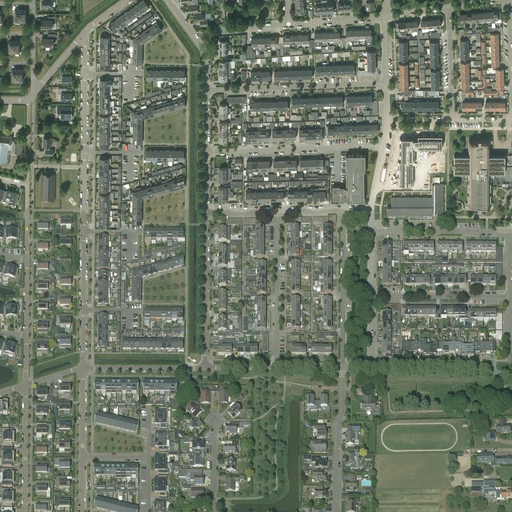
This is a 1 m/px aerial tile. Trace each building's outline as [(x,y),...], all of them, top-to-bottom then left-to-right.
[(41,0),(42,9),(46,9),(46,6),(52,6),(52,2),(55,2),(55,0),(41,0)] [(144,0),(142,0),(139,2),(145,10),(149,7),(148,5),(149,5),(146,0),(145,0),(144,0)] [(347,3),(344,3),(344,12),(350,11),(350,7),(353,7),(353,3),(352,0),(349,0),(349,1),(347,2),(347,3)] [(360,0),(360,2),(363,2),(366,2),(366,9),(374,9),(373,2),(375,2),(375,0),(360,0)] [(139,2),(135,6),(138,9),(140,13),(145,10),(139,2)] [(315,7),(314,7),(314,12),(316,12),(316,13),(322,13),(321,7),(321,4),(321,3),(321,2),(315,2),(315,7)] [(305,4),(295,5),(296,11),(298,11),(298,15),(306,14),(305,7),(304,8),(304,5),(305,5),(305,4)] [(194,6),(188,6),(188,12),(194,12),(194,15),(201,14),(201,11),(198,11),(198,5),(194,6)] [(135,6),(130,9),(136,16),(140,13),(138,9),(135,6)] [(130,9),(126,12),(131,19),(136,16),(130,9)] [(497,11),(491,11),(491,20),(491,23),(495,23),(495,20),(501,19),(500,11),(497,11)] [(126,12),(122,15),(127,23),(131,19),(126,12)] [(201,14),(194,15),(194,21),(200,20),(200,26),(208,25),(207,18),(209,18),(211,16),(211,13),(201,14)] [(122,15),(117,18),(123,26),(127,23),(122,15)] [(42,20),(42,27),(52,27),(52,29),(56,29),(56,16),(48,16),(48,20),(42,20)] [(117,18),(113,22),(118,29),(123,26),(117,18)] [(109,26),(108,27),(112,32),(113,31),(114,32),(118,29),(113,22),(108,25),(109,26)] [(157,22),(152,25),(157,32),(162,29),(161,28),(162,27),(159,22),(158,23),(157,22)] [(152,25),(148,28),(153,36),(157,32),(152,25)] [(148,28),(143,31),(149,39),(153,36),(148,28)] [(371,29),(365,29),(365,37),(371,37),(371,44),(375,44),(374,35),(371,35),(371,29)] [(346,37),(343,38),(343,44),(346,44),(346,41),(352,40),(352,30),(346,30),(346,37)] [(139,34),(144,42),(149,39),(143,31),(139,34)] [(340,31),(333,32),(333,40),(340,40),(340,44),(343,44),(343,38),(340,38),(340,31)] [(314,40),(311,40),(312,47),(315,47),(315,42),(321,42),(321,40),(321,32),(314,32),(314,40)] [(42,38),(41,46),(53,46),(53,39),(53,36),(56,36),(56,33),(48,33),(48,36),(46,39),(42,38)] [(133,39),(142,44),(144,42),(139,34),(138,33),(134,36),(135,37),(133,39)] [(308,34),(302,34),(302,43),(302,46),(308,46),(308,47),(312,47),(311,40),(308,40),(308,34)] [(283,43),(280,43),(280,49),(283,49),(283,43),(289,43),(289,35),(283,35),(283,43)] [(464,40),(460,40),(460,45),(468,45),(467,40),(470,40),(470,36),(463,36),(464,40)] [(277,37),(270,37),(271,45),(277,45),(277,49),(276,49),(276,55),(280,55),(280,49),(280,43),(277,43),(277,37)] [(61,73),(57,79),(62,79),(62,83),(65,83),(66,84),(67,84),(68,84),(69,83),(72,83),(72,76),(67,76),(67,73),(61,73)] [(58,88),(58,93),(61,94),(61,100),(63,100),(62,101),(63,101),(63,102),(64,102),(65,102),(66,102),(66,101),(66,100),(72,100),(72,93),(66,93),(66,88),(58,88)] [(167,100),(162,101),(162,103),(163,105),(165,112),(170,110),(168,102),(167,100)] [(156,102),(151,104),(152,106),(154,115),(160,113),(157,105),(156,102)] [(57,107),(57,114),(60,114),(60,118),(72,118),(72,113),(72,107),(57,107)] [(133,112),(142,119),(144,118),(142,109),(141,107),(136,109),(137,111),(133,112)] [(130,110),(129,110),(130,113),(131,113),(131,114),(131,116),(131,121),(133,121),(142,121),(142,119),(133,112),(130,110)] [(0,161),(7,162),(7,161),(8,148),(10,148),(9,153),(20,154),(21,141),(11,140),(12,136),(0,135),(0,161)] [(399,162),(399,186),(411,186),(411,162),(413,162),(413,147),(418,147),(418,148),(442,148),(442,136),(418,136),(418,140),(413,140),(413,138),(401,138),(401,162),(399,162)] [(43,137),(43,146),(47,146),(47,149),(45,149),(45,155),(52,155),(53,150),(50,150),(50,147),(50,138),(47,137),(46,137),(45,137),(44,137),(43,137)] [(452,162),(452,165),(454,165),(454,172),(469,172),(469,183),(467,183),(467,191),(469,191),(469,194),(467,194),(467,202),(469,202),(469,208),(478,208),(478,209),(489,209),(489,203),(490,203),(490,194),(489,194),(489,191),(491,191),(491,183),(489,183),(489,173),(496,173),(496,177),(506,177),(506,180),(511,179),(511,164),(511,165),(511,158),(508,158),(508,156),(496,156),(493,156),(489,156),(489,139),(478,139),(478,140),(469,140),(469,155),(454,155),(454,162),(452,162)] [(346,186),(332,186),(333,199),(340,199),(346,199),(346,201),(360,201),(360,198),(363,198),(363,174),(362,174),(362,171),(364,171),(364,170),(365,170),(365,158),(362,158),(362,156),(365,156),(365,155),(346,155),(346,186)] [(323,159),(317,159),(318,168),(323,168),(323,172),(326,172),(326,165),(328,165),(328,160),(323,160),(323,159)] [(41,174),(41,200),(54,200),(55,175),(41,174)] [(166,180),(161,181),(162,183),(164,192),(170,190),(167,182),(166,180)] [(325,191),(319,191),(319,199),(325,199),(325,195),(328,195),(328,187),(329,187),(329,180),(325,180),(325,183),(324,183),(324,188),(325,188),(325,191)] [(387,207),(387,208),(387,215),(391,215),(391,214),(393,214),(396,214),(396,215),(400,216),(400,214),(403,214),(405,214),(405,216),(409,216),(409,214),(411,214),(414,214),(414,216),(418,216),(418,214),(421,214),(423,214),(423,216),(428,216),(428,214),(432,214),(432,216),(432,213),(435,213),(435,211),(443,211),(443,206),(441,206),(441,205),(441,202),(443,202),(443,197),(441,197),(441,195),(441,193),(443,193),(443,188),(441,188),(441,184),(443,184),(443,183),(434,183),(434,185),(432,185),(432,197),(423,197),(423,198),(419,198),(419,197),(414,197),(414,198),(409,198),(410,197),(405,197),(405,198),(403,198),(401,198),(401,197),(396,197),(396,198),(391,198),(391,207),(387,207)] [(133,192),(141,199),(144,198),(141,189),(140,187),(135,188),(136,191),(133,192)] [(3,199),(2,201),(9,202),(12,191),(9,191),(7,190),(7,191),(5,191),(3,199)] [(288,191),(286,191),(286,197),(288,197),(288,200),(294,200),(294,191),(291,191),(291,190),(290,190),(288,190),(288,191)] [(12,191),(9,202),(16,204),(17,202),(18,202),(18,199),(17,199),(18,198),(19,194),(17,193),(15,193),(15,192),(12,191)] [(129,196),(129,201),(132,201),(141,201),(141,199),(133,192),(132,192),(132,196),(129,196)] [(58,220),(61,220),(61,226),(71,226),(71,220),(67,220),(67,217),(65,217),(65,216),(58,216),(58,217),(58,220)] [(38,224),(38,231),(39,231),(39,232),(42,232),(42,231),(48,231),(48,227),(51,227),(51,221),(44,221),(44,222),(42,222),(42,224),(38,224)] [(11,228),(11,230),(12,230),(11,240),(15,240),(16,240),(16,239),(19,239),(19,234),(20,234),(20,230),(19,230),(19,228),(12,228),(11,228)] [(55,236),(55,241),(58,241),(58,246),(67,246),(67,248),(70,248),(70,246),(71,246),(71,240),(65,240),(65,236),(55,236)] [(38,244),(38,251),(48,251),(48,244),(51,245),(51,241),(44,241),(44,244),(38,244)] [(58,256),(58,260),(60,260),(60,266),(71,266),(71,260),(67,260),(65,260),(65,256),(58,256)] [(38,264),(37,271),(48,271),(48,267),(50,267),(50,266),(54,266),(54,260),(51,260),(50,261),(44,261),(44,262),(42,262),(42,264),(38,264)] [(166,261),(161,262),(161,263),(164,272),(169,270),(166,262),(167,262),(166,261)] [(151,265),(145,267),(146,268),(148,277),(153,275),(151,266),(151,265)] [(5,266),(2,277),(9,278),(10,277),(9,277),(12,267),(9,266),(7,266),(7,267),(5,266)] [(12,267),(9,277),(10,277),(16,279),(16,278),(17,278),(18,275),(17,275),(18,270),(16,269),(17,268),(15,268),(12,267)] [(140,268),(130,270),(132,272),(141,279),(143,278),(141,269),(140,268)] [(218,273),(218,279),(230,279),(230,271),(226,271),(226,273),(218,273)] [(132,273),(129,273),(129,281),(130,281),(132,281),(141,281),(141,279),(132,272),(132,273)] [(423,277),(423,285),(429,285),(429,281),(432,281),(432,274),(429,274),(429,277),(426,277),(426,275),(423,275),(423,277)] [(432,274),(432,281),(434,281),(434,285),(440,285),(440,277),(434,277),(434,274),(432,274)] [(459,277),(459,285),(465,285),(465,281),(468,281),(468,274),(465,274),(465,277),(459,277)] [(468,274),(468,281),(470,281),(470,285),(477,285),(477,277),(477,275),(476,275),(474,275),(473,275),(472,275),(472,274),(470,274),(468,274)] [(401,275),(401,282),(404,282),(404,285),(410,285),(410,277),(404,277),(404,275),(401,275)] [(58,276),(58,282),(60,282),(60,286),(66,286),(66,288),(70,288),(70,286),(71,286),(71,285),(72,285),(72,281),(71,281),(71,280),(65,280),(65,276),(58,276)] [(36,286),(36,289),(37,289),(37,291),(38,291),(38,292),(42,292),(42,291),(48,291),(48,287),(50,287),(50,281),(43,281),(43,282),(42,282),(42,284),(37,284),(37,286),(36,286)] [(58,296),(58,302),(60,302),(60,306),(66,306),(66,308),(70,308),(70,306),(71,306),(71,300),(65,300),(65,296),(58,296)] [(37,304),(37,311),(38,311),(38,312),(42,312),(42,311),(48,311),(48,307),(50,307),(50,301),(43,301),(43,304),(37,304)] [(11,307),(11,317),(14,317),(14,316),(18,316),(18,311),(19,311),(19,307),(18,307),(18,305),(11,305),(11,307)] [(401,309),(401,319),(402,319),(404,319),(410,319),(410,317),(410,308),(404,308),(404,309),(401,309)] [(429,308),(429,317),(435,317),(435,319),(438,319),(438,312),(435,312),(435,308),(429,308)] [(438,312),(438,319),(440,319),(440,317),(447,317),(447,308),(440,308),(440,312),(438,312)] [(459,317),(459,319),(468,319),(468,312),(465,312),(465,308),(459,308),(459,317)] [(468,323),(468,330),(471,330),(471,323),(474,323),(474,319),(477,319),(477,311),(470,311),(470,312),(468,312),(468,319),(468,323)] [(58,316),(58,322),(60,322),(60,326),(66,326),(66,329),(70,329),(70,326),(71,326),(71,320),(66,320),(64,320),(65,316),(58,316)] [(37,324),(37,331),(38,331),(38,332),(47,332),(47,331),(48,331),(48,324),(50,324),(50,321),(43,321),(43,324),(37,324)] [(218,324),(218,331),(220,331),(220,334),(225,334),(234,334),(241,334),(241,331),(230,331),(229,324),(218,324)] [(254,332),(262,332),(262,330),(265,330),(265,324),(257,324),(254,324),(254,332)] [(57,336),(57,342),(60,342),(60,346),(60,348),(69,348),(69,346),(70,346),(70,340),(66,340),(66,338),(64,338),(64,336),(57,336)] [(401,341),(401,352),(404,352),(404,353),(411,353),(411,344),(407,344),(407,339),(404,339),(404,341),(401,341)] [(411,344),(411,353),(417,353),(417,352),(420,352),(420,344),(417,344),(417,341),(417,339),(415,339),(414,344),(411,344)] [(439,344),(439,352),(442,352),(442,353),(448,353),(448,344),(445,344),(445,339),(439,339),(439,344)] [(448,344),(448,353),(455,353),(455,352),(458,352),(458,339),(452,339),(452,344),(448,344)] [(458,339),(458,352),(461,352),(461,356),(467,356),(467,346),(464,346),(464,341),(463,341),(463,339),(458,339)] [(467,346),(467,356),(474,356),(474,352),(477,352),(477,339),(474,339),(474,341),(471,341),(471,346),(467,346)] [(477,339),(477,352),(479,352),(479,353),(486,353),(486,344),(482,344),(482,339),(477,339)] [(486,344),(486,353),(493,353),(493,352),(496,352),(496,347),(496,344),(493,344),(493,339),(490,339),(490,344),(486,344)] [(36,346),(36,349),(37,349),(37,351),(38,351),(38,352),(47,352),(47,351),(47,347),(50,347),(50,341),(43,341),(43,342),(41,342),(41,344),(37,344),(37,346),(36,346)] [(420,344),(420,352),(423,352),(423,356),(430,356),(430,346),(426,346),(426,341),(423,341),(423,344),(420,344)] [(430,346),(430,356),(436,356),(436,352),(439,352),(439,344),(436,344),(436,341),(433,341),(433,346),(430,346)] [(2,352),(2,354),(9,355),(11,344),(6,343),(6,344),(4,343),(2,352)] [(225,343),(225,354),(231,354),(231,350),(234,350),(234,343),(225,343)] [(234,343),(234,350),(237,350),(237,354),(244,354),(244,346),(237,346),(237,343),(234,343)] [(299,346),(299,354),(305,354),(305,350),(308,350),(308,343),(306,343),(305,343),(305,346),(299,346)] [(308,343),(308,350),(311,350),(311,354),(318,354),(318,346),(318,344),(315,344),(315,343),(308,343)] [(11,344),(9,355),(15,357),(16,355),(17,355),(18,352),(17,352),(18,346),(16,346),(16,345),(11,344)] [(382,349),(382,355),(385,355),(385,358),(394,358),(394,349),(393,349),(390,349),(382,349)] [(53,390),(53,397),(57,397),(57,392),(60,392),(66,392),(66,394),(69,394),(69,393),(70,393),(70,391),(71,391),(71,388),(70,388),(70,386),(60,386),(60,390),(53,390)] [(36,392),(36,395),(37,395),(37,397),(47,397),(50,397),(50,401),(50,405),(53,405),(53,401),(53,397),(53,390),(50,390),(50,391),(47,391),(47,390),(37,390),(37,392),(36,392)] [(201,392),(201,404),(210,404),(210,392),(201,392)] [(220,392),(220,404),(228,404),(228,392),(220,392)] [(362,403),(362,411),(373,411),(373,414),(379,414),(379,407),(375,407),(375,403),(371,403),(371,396),(364,396),(364,403),(362,403)] [(307,397),(307,407),(311,407),(311,411),(317,411),(317,410),(317,404),(314,404),(314,397),(307,397)] [(317,404),(317,410),(320,410),(320,407),(327,407),(327,397),(320,397),(320,404),(317,404)] [(57,401),(57,408),(60,408),(60,411),(60,414),(63,414),(63,411),(70,411),(70,405),(64,405),(64,401),(57,401)] [(194,405),(187,411),(195,419),(201,413),(194,405)] [(236,405),(227,413),(233,419),(242,411),(236,405)] [(36,411),(36,414),(37,414),(37,416),(38,416),(38,417),(41,417),(41,416),(47,416),(47,412),(50,412),(50,406),(43,406),(43,409),(37,409),(37,411),(36,411)] [(155,412),(155,418),(167,418),(167,408),(160,408),(160,412),(155,412)] [(155,418),(155,425),(159,425),(160,425),(160,428),(167,428),(167,418),(155,418)] [(57,420),(57,426),(59,426),(59,430),(60,430),(60,432),(69,432),(69,431),(70,431),(70,424),(64,424),(64,421),(57,420)] [(499,426),(497,426),(497,433),(510,433),(510,425),(505,425),(505,420),(499,421),(499,426)] [(190,424),(188,427),(192,431),(193,430),(198,430),(199,431),(204,427),(200,423),(200,421),(188,421),(190,424)] [(226,427),(226,434),(230,434),(237,434),(237,429),(240,429),(240,428),(242,428),(242,426),(242,423),(232,423),(232,427),(226,427)] [(37,428),(36,435),(52,435),(52,425),(46,425),(46,428),(37,428)] [(314,426),(314,430),(317,430),(317,438),(326,438),(326,430),(325,430),(325,426),(314,426)] [(346,434),(346,445),(354,445),(354,442),(358,442),(358,434),(360,434),(360,426),(352,426),(352,428),(348,428),(348,434),(346,434)] [(2,429),(2,438),(3,438),(8,438),(14,438),(14,433),(13,433),(13,429),(2,429)] [(154,437),(154,441),(166,441),(168,441),(168,434),(168,431),(160,431),(160,433),(159,434),(155,434),(155,437),(154,437)] [(2,443),(2,447),(13,447),(13,443),(14,443),(14,438),(8,438),(3,438),(3,443),(2,443)] [(183,439),(183,444),(193,444),(193,449),(203,449),(204,442),(199,442),(196,442),(196,439),(194,439),(188,439),(183,439)] [(57,440),(57,446),(59,446),(59,450),(65,450),(70,450),(70,443),(64,443),(64,440),(57,440)] [(154,441),(154,444),(155,444),(155,447),(159,447),(160,448),(160,451),(168,451),(168,447),(166,447),(166,441),(154,441)] [(310,442),(310,446),(314,446),(314,453),(326,453),(326,445),(321,445),(321,442),(310,442)] [(225,446),(225,454),(235,454),(238,454),(238,451),(235,451),(235,447),(238,447),(238,443),(232,443),(232,446),(225,446)] [(36,448),(36,454),(37,454),(37,456),(41,456),(41,454),(47,454),(47,450),(49,450),(49,444),(42,444),(42,446),(41,446),(41,448),(36,448)] [(2,449),(2,453),(3,453),(3,458),(8,458),(14,458),(14,453),(12,453),(13,449),(2,449)] [(154,460),(154,464),(161,464),(166,464),(166,457),(168,457),(168,456),(168,453),(160,453),(160,457),(155,457),(155,460),(154,460)] [(188,455),(188,458),(190,458),(190,462),(189,462),(189,467),(203,467),(203,461),(201,461),(201,455),(200,455),(196,455),(188,455)] [(346,461),(346,466),(350,466),(350,469),(357,469),(359,467),(359,461),(355,461),(357,461),(357,456),(355,456),(355,455),(348,455),(348,458),(347,458),(347,461),(346,461)] [(312,457),(312,463),(316,463),(316,468),(326,468),(326,461),(319,461),(319,457),(312,457)] [(2,458),(2,467),(12,467),(12,463),(14,463),(14,458),(8,458),(3,458),(2,458)] [(54,459),(54,466),(59,466),(59,469),(70,469),(70,463),(64,462),(64,459),(54,459)] [(226,468),(226,472),(235,472),(235,461),(226,461),(226,465),(227,465),(227,468),(226,468)] [(36,467),(36,473),(37,473),(37,475),(41,475),(41,473),(47,473),(47,469),(49,469),(49,463),(42,463),(42,465),(41,465),(41,467),(36,467)] [(154,464),(154,467),(155,467),(155,471),(160,471),(160,474),(168,474),(168,470),(166,470),(166,464),(161,464),(154,464)] [(2,469),(2,473),(3,473),(3,478),(5,478),(14,478),(14,473),(12,473),(12,469),(2,469)] [(178,475),(178,478),(187,478),(187,480),(190,480),(190,481),(194,481),(194,485),(203,485),(203,477),(202,477),(202,474),(190,474),(187,474),(187,470),(179,470),(178,475)] [(313,472),(313,478),(317,478),(317,482),(326,482),(326,475),(322,475),(322,472),(313,472)] [(346,483),(346,491),(357,491),(357,483),(356,483),(356,475),(349,475),(349,483),(346,483)] [(155,480),(155,486),(165,486),(165,480),(167,480),(167,476),(159,476),(159,479),(158,480),(155,480)] [(225,480),(225,492),(234,492),(234,482),(239,482),(239,477),(232,477),(232,480),(225,480)] [(2,483),(2,487),(12,487),(12,483),(14,483),(14,478),(5,478),(3,478),(3,483),(2,483)] [(57,478),(57,484),(59,484),(59,488),(69,488),(70,482),(65,482),(65,480),(63,480),(63,478),(57,478)] [(36,486),(36,493),(37,493),(37,494),(47,494),(47,489),(49,489),(49,483),(42,483),(42,486),(36,486)] [(155,486),(155,493),(158,493),(159,494),(159,497),(167,497),(167,493),(165,492),(165,486),(155,486)] [(313,487),(313,491),(315,491),(315,498),(326,498),(326,491),(323,491),(320,491),(320,487),(313,487)] [(2,498),(14,498),(14,493),(12,493),(12,489),(2,489),(2,493),(3,493),(3,498),(2,498)] [(192,490),(192,498),(203,498),(203,490),(192,490)] [(501,491),(496,491),(496,493),(497,499),(501,499),(504,499),(511,498),(511,491),(501,492),(501,491)] [(54,497),(54,507),(69,508),(69,501),(63,501),(63,498),(54,497)] [(2,498),(2,507),(12,507),(12,503),(14,503),(14,498),(2,498)] [(155,503),(155,509),(165,509),(165,503),(167,503),(167,499),(160,499),(160,503),(155,503)] [(346,507),(345,511),(354,511),(354,507),(357,507),(357,503),(359,503),(359,500),(354,500),(354,503),(348,503),(348,507),(346,507)] [(35,507),(35,510),(36,510),(36,511),(37,511),(36,511),(40,511),(46,511),(46,508),(49,508),(49,502),(42,502),(42,504),(41,504),(41,505),(36,505),(36,507),(35,507)]
